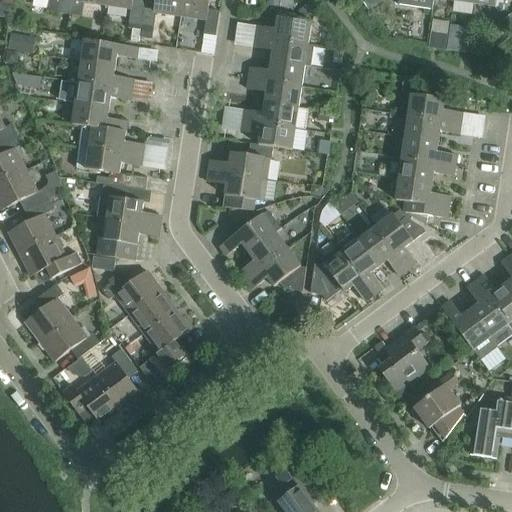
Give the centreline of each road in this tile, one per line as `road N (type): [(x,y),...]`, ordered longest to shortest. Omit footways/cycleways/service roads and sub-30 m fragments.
road 1 (residential): [(264,344),(178,224),(202,80),(219,68),(233,0)]
road 2 (residential): [(264,344),(93,480),(0,355)]
road 3 (residential): [(324,360),(501,228),(511,126)]
road 4 (residential): [(415,488),(324,360)]
